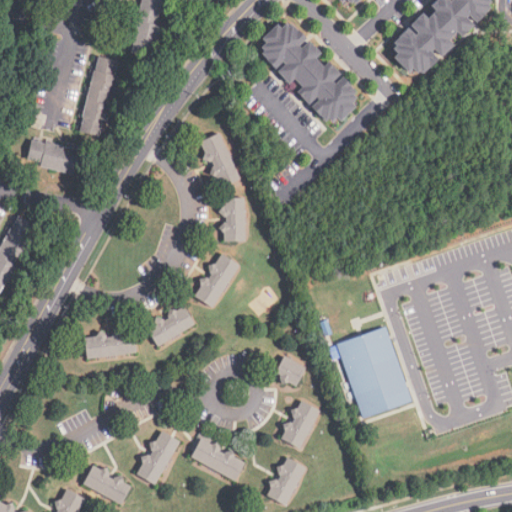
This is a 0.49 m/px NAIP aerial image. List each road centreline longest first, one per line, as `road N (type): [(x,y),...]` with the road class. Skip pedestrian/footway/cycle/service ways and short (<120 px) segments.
road 1 (residential): [(0,399),(141,146),(207,59),(267,0)]
road 2 (residential): [(98,217),(0,187),(2,40),(17,0)]
road 3 (residential): [(62,284),(104,298),(129,296),(166,276),(179,251),(185,195),(175,172),(141,146)]
road 4 (residential): [(0,435),(38,450),(158,394),(211,395)]
road 5 (residential): [(299,0),(389,92)]
road 6 (residential): [(211,395),(219,410),(234,415),(248,408),(253,393),(246,378),(231,373),(211,395)]
